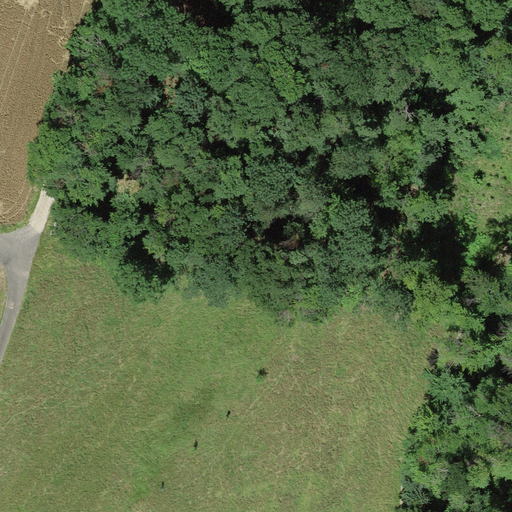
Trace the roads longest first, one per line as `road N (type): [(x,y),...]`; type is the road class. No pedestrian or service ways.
road 1 (track): [(408,511),(425,368),(458,295),(511,225)]
road 2 (track): [(28,243),(88,0)]
road 3 (track): [(0,237),(28,243),(0,344)]
